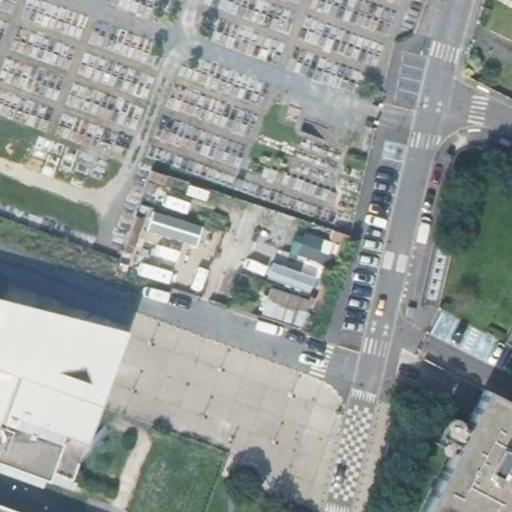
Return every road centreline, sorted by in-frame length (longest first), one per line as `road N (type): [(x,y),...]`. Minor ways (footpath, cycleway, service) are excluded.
road 1 (residential): [(435,88),(338,511)]
road 2 (track): [(0,269),(133,320)]
